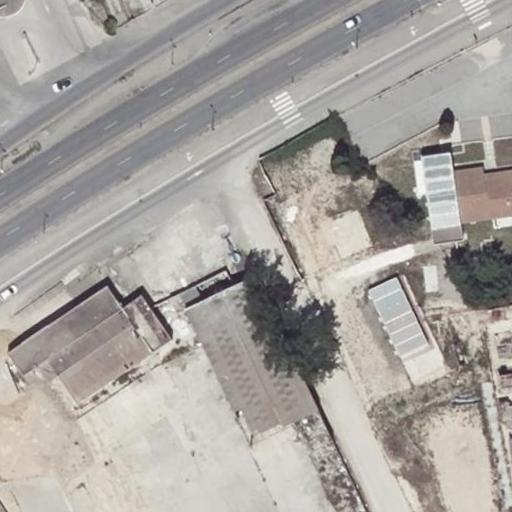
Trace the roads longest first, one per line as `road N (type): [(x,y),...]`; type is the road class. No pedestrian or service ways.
road 1 (unclassified): [(0,305),(290,118),(511,0)]
road 2 (secondary): [(0,250),(135,160),(409,0)]
road 3 (secondary): [(330,0),(0,200)]
